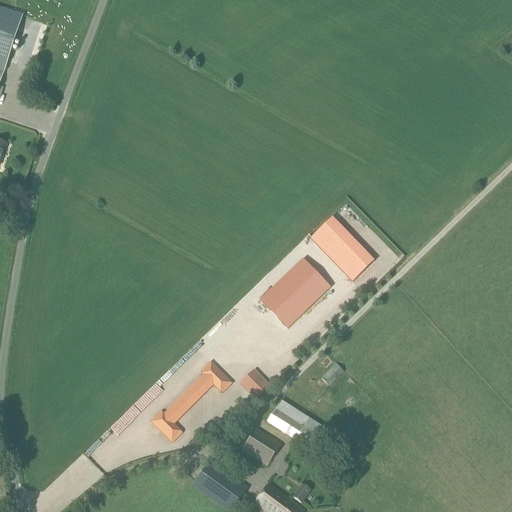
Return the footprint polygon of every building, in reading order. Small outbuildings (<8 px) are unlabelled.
[(0,71),(3,73),(21,17),(0,9),(0,71)] [(310,239),(352,283),(374,262),(332,219),(310,239)] [(326,286),(298,255),(246,301),(274,332),(326,286)] [(151,422),(173,443),(182,434),(173,424),(213,385),(222,394),(232,384),(211,363),(201,373),(204,376),(164,415),(161,412),(151,422)] [(329,387),(344,372),(336,365),(321,379),(329,387)] [(254,371),(240,385),(256,400),(270,387),(254,371)] [(355,401),(358,404),(371,392),(363,384),(342,404),(347,409),(355,401)] [(317,456),(331,434),(324,429),(325,429),(281,401),(266,424),(310,452),(311,452),(317,456)] [(118,419),(134,435),(141,428),(124,412),(118,419)] [(242,451),(267,467),(281,446),(256,430),(242,451)] [(280,463),(300,474),(305,465),(285,454),(280,463)] [(212,461),(192,487),(225,511),(230,511),(248,488),(212,461)] [(254,504),(263,511),(304,511),(305,511),(269,484),(254,504)] [(311,491),(303,485),(293,498),(301,504),(311,491)]
